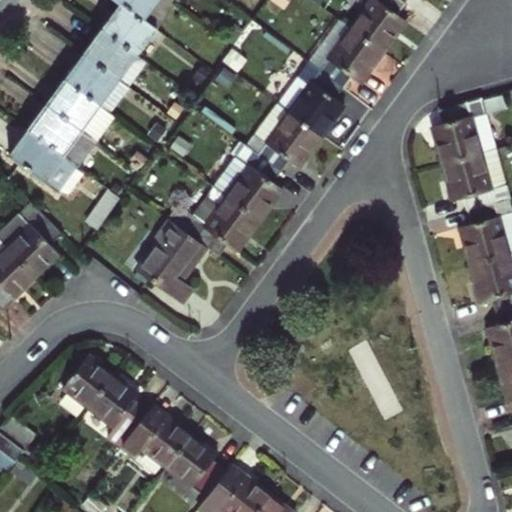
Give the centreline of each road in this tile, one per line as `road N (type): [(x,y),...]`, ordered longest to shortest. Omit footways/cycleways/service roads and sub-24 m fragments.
road 1 (residential): [(484,511),(381,138)]
road 2 (residential): [(204,373),(381,138)]
road 3 (residential): [(204,373),(137,325),(100,312),(59,326),(0,383)]
road 4 (residential): [(384,511),(204,373)]
road 5 (residential): [(381,138),(431,74),(466,50)]
